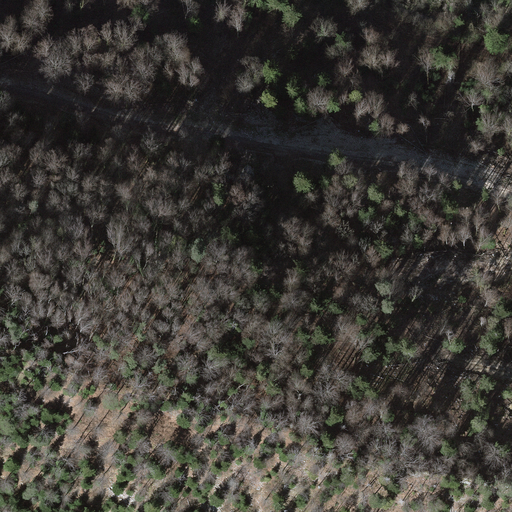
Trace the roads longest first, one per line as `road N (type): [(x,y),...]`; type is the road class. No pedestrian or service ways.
road 1 (track): [(0,89),(511,193)]
road 2 (track): [(167,427),(0,451)]
